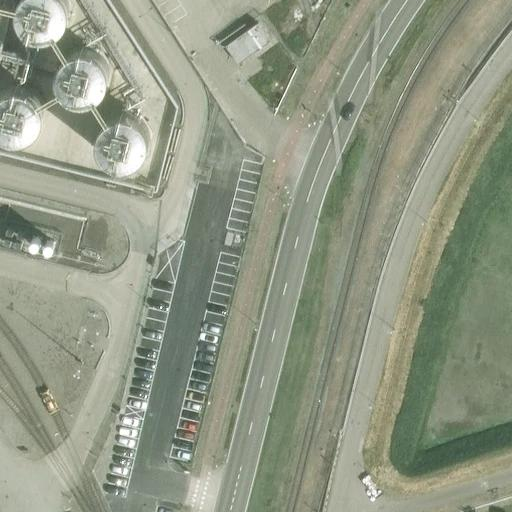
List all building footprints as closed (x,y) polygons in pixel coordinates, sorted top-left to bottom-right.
[(20,0),(19,4),(19,13),(21,20),(26,26),(32,31),(39,34),(46,35),(54,33),(61,29),(66,24),(70,17),(71,10),(70,1),(69,0),(20,0)] [(261,22),(227,45),(241,62),(272,41),(261,22)] [(59,70),(59,78),(61,86),(66,92),(72,97),(79,100),(86,100),(94,99),(101,95),(106,90),(110,83),(111,76),(110,67),(106,59),(100,53),(92,49),(83,48),(75,50),(67,55),(62,61),(59,70)] [(0,130),(0,131),(6,136),(13,139),(21,139),(28,138),(35,134),(41,129),(44,122),(46,114),(45,106),(41,98),(35,92),(27,88),(18,87),(9,89),(2,93),(0,95),(0,130)] [(100,135),(100,144),(102,151),(106,157),(112,162),(120,165),(127,165),(135,164),(141,160),(147,155),(151,148),(152,141),(151,132),(147,124),(141,118),(133,114),(124,113),(116,115),(108,120),(103,126),(100,135)]
